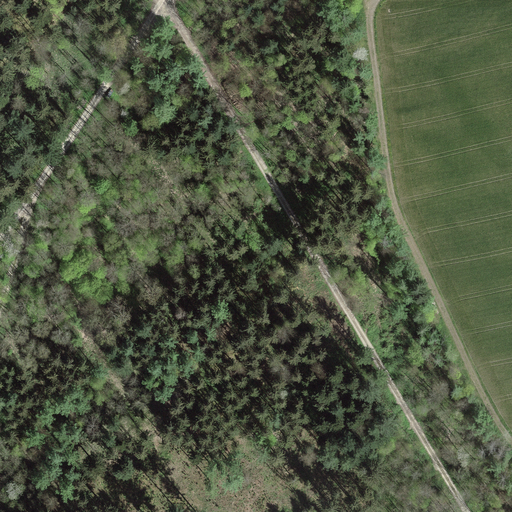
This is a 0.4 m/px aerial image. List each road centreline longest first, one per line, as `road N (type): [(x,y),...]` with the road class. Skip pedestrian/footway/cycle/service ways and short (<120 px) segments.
road 1 (track): [(466,511),(162,0)]
road 2 (track): [(374,82),(388,193),(511,438)]
road 3 (track): [(161,0),(0,242)]
road 4 (track): [(0,306),(36,190)]
